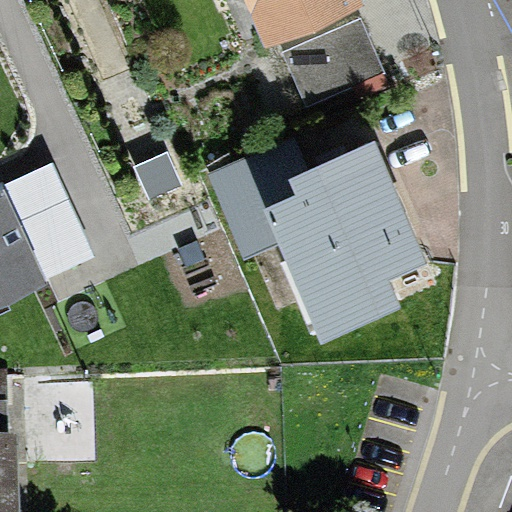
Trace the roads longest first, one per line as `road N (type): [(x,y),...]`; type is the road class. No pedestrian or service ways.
road 1 (residential): [(475,378),(487,276),(484,182),(458,0)]
road 2 (residential): [(433,511),(475,378)]
